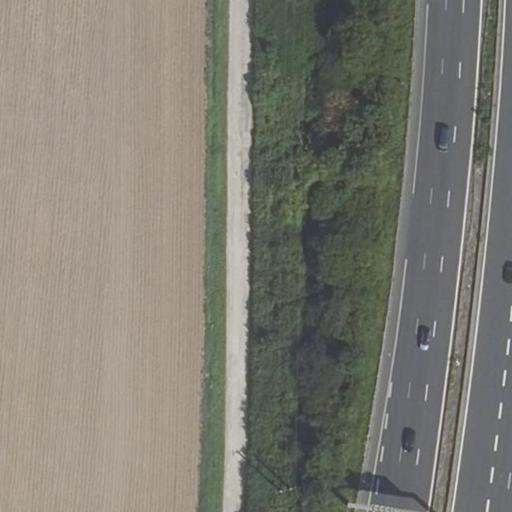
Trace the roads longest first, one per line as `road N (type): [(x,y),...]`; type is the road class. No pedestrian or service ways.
road 1 (trunk): [(451,0),(425,320),(399,511)]
road 2 (unclassified): [(231,511),(246,0)]
road 3 (trunk): [(490,511),(511,341)]
